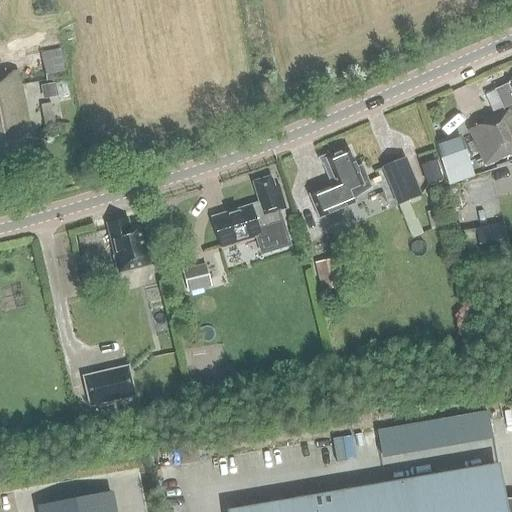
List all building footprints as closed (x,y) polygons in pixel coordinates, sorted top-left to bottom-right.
[(61,49),(41,54),(47,83),(67,79),(61,49)] [(16,73),(0,75),(0,168),(29,163),(24,139),(29,138),(16,73)] [(467,131),(484,167),(511,154),(511,78),(511,79),(507,85),(494,91),(502,108),(479,119),(482,124),(467,131)] [(57,98),(54,83),(40,86),(42,101),(57,98)] [(50,106),(40,108),(44,128),(54,126),(50,106)] [(461,138),(436,147),(449,186),(474,177),(461,138)] [(340,211),(354,205),(352,200),(370,188),(361,167),(356,169),(349,150),(331,158),(329,154),(328,155),(329,156),(320,160),(331,186),(309,195),(319,220),(320,219),(319,217),(339,209),(340,211)] [(419,193),(402,157),(380,166),(397,203),(419,193)] [(434,161),(422,166),(428,184),(440,179),(434,161)] [(260,204),(212,219),(221,248),(258,236),(263,252),(286,244),(276,212),(286,209),(279,186),(274,187),(271,178),(254,184),(260,204)] [(142,225),(124,229),(122,222),(107,225),(115,257),(114,257),(118,274),(152,265),(142,225)] [(509,256),(509,255),(503,224),(463,232),(469,262),(469,264),(509,256)] [(340,288),(333,259),(314,264),(320,292),(340,288)] [(211,287),(205,264),(181,270),(187,293),(211,287)] [(92,268),(79,271),(83,287),(96,284),(92,268)] [(134,397),(127,368),(83,378),(90,407),(134,397)] [(511,511),(511,499),(501,500),(496,468),(237,511),(511,511)] [(114,511),(111,494),(39,508),(39,511),(114,511)]
